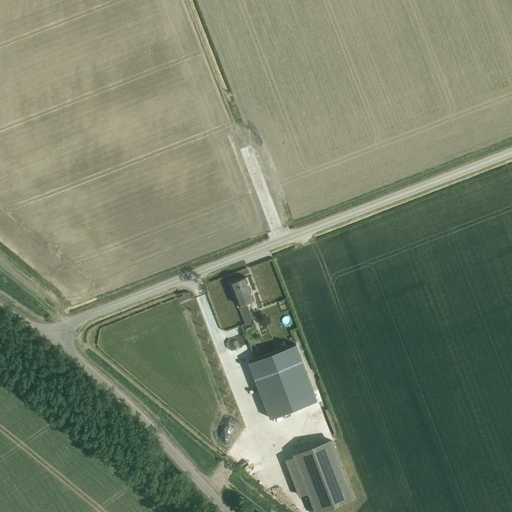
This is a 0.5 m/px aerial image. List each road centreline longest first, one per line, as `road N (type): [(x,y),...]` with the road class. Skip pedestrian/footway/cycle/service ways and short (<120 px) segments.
road 1 (unclassified): [(50,338),(511,153)]
road 2 (tertiary): [(228,511),(50,338)]
